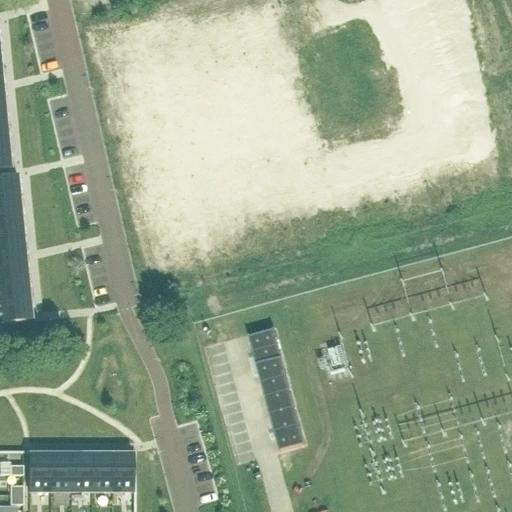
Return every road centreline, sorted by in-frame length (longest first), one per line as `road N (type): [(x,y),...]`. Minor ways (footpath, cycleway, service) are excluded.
road 1 (residential): [(88,138),(474,47)]
road 2 (residential): [(88,138),(127,304)]
road 3 (residential): [(55,0),(88,138)]
